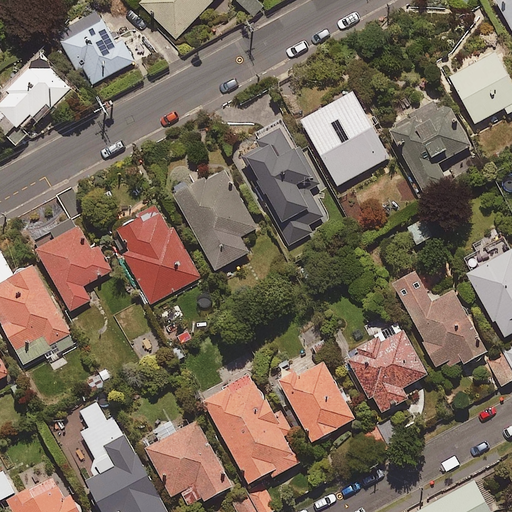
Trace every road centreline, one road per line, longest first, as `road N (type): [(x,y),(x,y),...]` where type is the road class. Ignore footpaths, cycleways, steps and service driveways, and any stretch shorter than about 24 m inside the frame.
road 1 (tertiary): [(348,0),(0,190)]
road 2 (residential): [(511,416),(338,511)]
